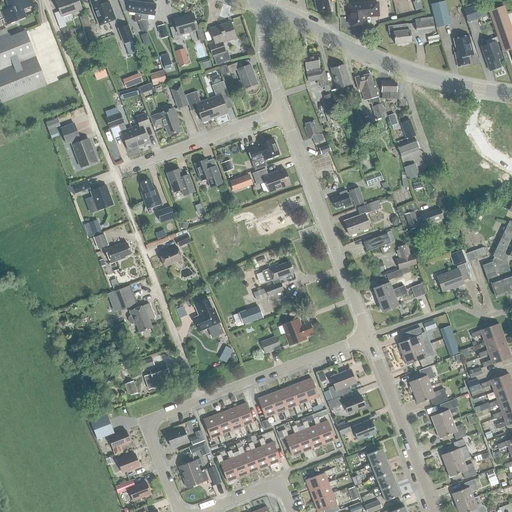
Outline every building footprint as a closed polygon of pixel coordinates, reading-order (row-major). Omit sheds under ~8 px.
[(32,6),(30,0),(5,0),(9,10),(2,13),(6,25),(25,18),(22,10),(32,6)] [(76,0),(56,0),(62,17),(63,17),(64,22),(72,20),(70,15),(81,11),(76,0)] [(99,26),(115,20),(109,2),(102,5),(99,0),(93,0),(90,1),(92,8),(99,26)] [(313,0),(316,11),(329,8),(327,0),(313,0)] [(140,20),(142,3),(129,1),(127,13),(135,14),(135,22),(137,21),(140,27),(145,25),(143,19),(140,20)] [(145,25),(140,27),(142,32),(147,30),(146,27),(149,26),(147,20),(148,15),(154,16),(156,5),(142,3),(140,20),(143,19),(145,25)] [(352,25),(352,27),(358,26),(358,25),(365,25),(365,17),(378,16),(377,3),(348,5),(349,25),(352,25)] [(463,10),(468,23),(487,16),(483,3),(463,10)] [(509,49),(511,56),(511,33),(503,7),(489,12),(503,52),(509,49)] [(441,25),(449,24),(447,12),(439,13),(441,25)] [(175,27),(170,28),(174,41),(179,39),(178,36),(197,30),(193,14),(173,20),(175,27)] [(86,15),(79,18),(83,29),(90,27),(86,15)] [(432,17),(414,20),(416,31),(434,29),(432,17)] [(211,28),(210,29),(216,44),(214,45),(213,43),(208,45),(212,57),(213,57),(216,65),(230,60),(227,50),(225,51),(221,43),(234,38),(229,22),(229,23),(211,29),(211,28)] [(134,40),(128,24),(117,28),(123,44),(134,40)] [(408,31),(407,25),(387,27),(388,35),(394,34),(395,45),(410,43),(409,31),(408,31)] [(158,27),(161,37),(161,39),(168,37),(165,26),(158,27)] [(0,100),(1,103),(11,99),(46,85),(24,31),(10,37),(8,34),(0,37),(0,100)] [(453,48),(457,67),(470,64),(468,56),(473,55),(468,36),(452,40),(454,48),(453,48)] [(496,41),(480,46),(489,72),(493,70),(495,71),(498,70),(499,68),(500,67),(497,60),(502,59),(496,41)] [(178,66),(189,63),(184,48),(174,51),(178,66)] [(162,56),(164,66),(171,64),(168,54),(162,56)] [(316,55),(303,58),(305,74),(306,74),(307,82),(318,80),(321,88),(329,85),(323,70),(318,71),(316,55)] [(221,76),(229,72),(238,69),(245,90),(257,85),(250,65),(243,68),(241,62),(226,67),(226,66),(218,68),(221,76)] [(330,72),(335,90),(337,89),(339,95),(347,93),(345,87),(349,86),(343,65),(329,70),(330,72)] [(93,73),(96,81),(107,77),(105,69),(93,73)] [(150,76),(153,86),(166,82),(163,72),(150,76)] [(125,89),(143,82),(139,73),(121,80),(125,89)] [(369,75),(356,78),(359,92),(362,91),(364,101),(368,100),(369,104),(371,103),(371,105),(380,103),(378,97),(374,84),(372,84),(370,75),(369,75)] [(215,97),(208,99),(214,117),(227,112),(222,99),(229,97),(223,81),(211,85),(215,97)] [(387,98),(387,99),(398,99),(398,91),(395,91),(395,82),(380,82),(380,93),(381,93),(381,98),(387,98)] [(150,84),(139,87),(140,93),(152,90),(150,84)] [(171,89),(178,108),(187,105),(180,86),(171,89)] [(214,117),(208,99),(200,102),(196,91),(185,95),(191,111),(197,109),(201,122),(214,117)] [(334,106),(330,94),(323,97),(328,109),(331,107),(334,106)] [(371,107),(376,119),(385,116),(380,103),(371,107)] [(339,110),(342,120),(352,117),(349,107),(339,110)] [(165,128),(167,135),(179,130),(177,123),(178,123),(173,108),(150,117),(153,126),(161,123),(163,128),(165,128)] [(329,113),(331,120),(338,117),(336,110),(329,113)] [(109,129),(118,126),(121,132),(120,132),(127,150),(137,146),(131,129),(126,130),(124,124),(120,113),(105,118),(109,129)] [(138,126),(131,129),(137,146),(148,142),(142,128),(149,126),(144,113),(134,117),(138,126)] [(394,114),(388,116),(391,126),(397,124),(394,114)] [(57,119),(45,123),(48,130),(60,126),(57,119)] [(396,146),(400,157),(417,151),(412,137),(414,136),(408,120),(399,124),(405,139),(394,143),(395,146),(396,146)] [(319,135),(313,121),(303,124),(305,128),(304,128),(307,139),(311,138),(313,142),(320,140),(318,136),(319,135)] [(81,168),(97,162),(94,154),(94,153),(93,153),(92,149),(92,148),(91,148),(88,139),(80,142),(79,139),(74,124),(61,129),(66,144),(71,142),(72,145),(81,168)] [(280,154),(274,139),(259,144),(260,145),(248,149),(253,161),(264,156),(265,160),(280,154)] [(323,151),(320,152),(321,155),(330,151),(328,145),(322,148),(323,151)] [(207,159),(195,163),(202,183),(208,181),(211,189),(223,184),(216,165),(210,167),(207,159)] [(231,170),(228,161),(220,164),(223,172),(231,170)] [(403,166),(407,178),(419,175),(415,162),(403,166)] [(180,168),(167,173),(174,192),(183,189),(185,195),(195,191),(189,173),(183,176),(180,168)] [(291,184),(286,169),(268,175),(266,168),(252,173),(257,184),(266,181),(270,191),(291,184)] [(365,178),(367,186),(381,181),(378,173),(365,178)] [(240,178),(229,182),(233,192),(244,188),(240,178)] [(141,191),(147,209),(162,203),(157,188),(154,189),(150,179),(141,182),(144,190),(141,191)] [(72,194),(89,188),(86,180),(69,187),(72,194)] [(93,212),(112,204),(105,186),(90,191),(92,197),(88,199),(90,203),(88,204),(90,211),(93,212)] [(339,193),(340,195),(332,198),(332,200),(331,200),(333,205),(334,205),(335,208),(342,206),(343,207),(351,205),(350,203),(353,202),(355,206),(363,203),(357,187),(349,190),(349,192),(347,193),(346,190),(339,193)] [(484,265),(491,282),(495,297),(511,291),(511,274),(510,275),(505,260),(508,256),(511,257),(511,200),(507,211),(511,213),(511,223),(507,221),(491,256),(494,258),(492,262),(484,265)] [(379,208),(376,201),(356,209),(359,216),(343,221),(349,236),(370,228),(365,214),(379,208)] [(399,209),(402,216),(417,211),(414,204),(399,209)] [(157,212),(161,223),(175,218),(170,207),(157,212)] [(441,219),(438,210),(420,216),(420,218),(415,219),(413,212),(404,215),(409,230),(441,219)] [(466,216),(454,220),(458,232),(462,230),(460,224),(462,220),(467,218),(466,216)] [(88,238),(102,233),(99,226),(90,229),(92,234),(87,236),(88,238)] [(363,241),(367,251),(390,243),(386,232),(363,241)] [(108,245),(104,234),(93,238),(97,250),(108,245)] [(175,239),(178,246),(189,242),(186,234),(175,239)] [(105,250),(110,263),(122,259),(121,257),(131,254),(126,243),(117,247),(116,245),(105,250)] [(398,251),(395,252),(398,260),(395,261),(399,270),(415,264),(411,255),(409,256),(405,245),(396,248),(398,251)] [(159,254),(164,266),(181,259),(176,247),(159,254)] [(483,248),(465,254),(468,262),(486,255),(483,248)] [(450,255),(454,266),(466,261),(461,250),(450,255)] [(277,263),(267,267),(268,269),(262,271),(262,273),(264,282),(266,282),(272,281),(273,285),(252,292),(255,300),(282,290),(278,279),(282,278),(282,276),(293,272),(289,262),(278,266),(277,263)] [(382,262),(376,264),(378,272),(385,270),(382,262)] [(436,278),(441,292),(463,284),(462,281),(469,278),(464,265),(456,268),(457,270),(436,278)] [(386,275),(388,280),(410,272),(408,267),(386,275)] [(372,289),(376,301),(405,291),(403,286),(391,290),(388,283),(372,289)] [(425,295),(421,285),(410,289),(414,299),(425,295)] [(124,288),(107,294),(110,302),(116,299),(120,309),(121,310),(131,306),(136,304),(129,286),(124,288)] [(376,301),(380,313),(397,307),(394,299),(406,294),(405,291),(376,301)] [(199,316),(194,318),(200,332),(208,328),(209,331),(210,331),(213,337),(224,333),(219,323),(220,323),(214,310),(213,310),(208,299),(198,304),(200,307),(196,309),(199,316)] [(137,325),(139,333),(152,328),(149,320),(150,320),(145,306),(130,312),(131,315),(129,316),(128,319),(130,323),(132,325),(134,324),(135,326),(137,325)] [(176,308),(179,317),(186,314),(183,306),(176,308)] [(258,306),(239,313),(243,325),(262,318),(258,306)] [(238,315),(225,320),(229,330),(242,326),(238,315)] [(309,323),(301,326),(298,319),(284,325),(278,327),(281,335),(285,333),(289,345),(306,339),(305,337),(314,334),(309,323)] [(433,321),(423,325),(426,331),(436,328),(433,321)] [(481,336),(484,343),(502,336),(498,324),(479,331),(470,335),(472,339),(481,336)] [(397,344),(401,355),(430,344),(426,332),(421,334),(419,328),(408,332),(411,339),(397,344)] [(479,359),(488,355),(507,348),(502,336),(484,343),(487,351),(477,354),(479,359)] [(276,339),(261,345),(265,354),(280,348),(276,339)] [(401,355),(405,366),(418,361),(420,368),(432,364),(430,358),(434,356),(430,344),(401,355)] [(507,348),(488,355),(490,361),(481,364),(483,369),(511,358),(507,348)] [(467,349),(461,351),(463,358),(469,356),(467,349)] [(228,358),(221,354),(219,359),(226,363),(228,358)] [(138,362),(140,370),(154,365),(152,358),(138,362)] [(164,375),(169,373),(166,365),(150,371),(151,375),(144,377),(148,391),(167,384),(164,375)] [(407,383),(412,393),(429,387),(427,380),(433,377),(429,366),(417,371),(420,378),(407,383)] [(468,372),(471,379),(482,375),(480,368),(468,372)] [(350,370),(330,378),(334,389),(329,391),(332,399),(351,392),(349,386),(355,384),(350,370)] [(490,385),(493,393),(511,386),(507,374),(480,384),(482,388),(490,385)] [(311,379),(302,382),(301,383),(308,401),(309,401),(315,399),(317,406),(322,404),(319,397),(318,397),(311,379)] [(477,379),(466,383),(469,392),(480,388),(477,379)] [(134,383),(127,385),(130,395),(131,395),(130,394),(136,392),(137,393),(134,383)] [(311,408),(309,401),(308,401),(301,383),(290,387),(297,405),(298,405),(304,403),(307,410),(311,408)] [(498,405),(511,399),(511,386),(493,393),(496,401),(487,404),(489,409),(498,405)] [(301,412),(298,405),(297,405),(290,387),(279,391),(286,410),(287,409),(293,407),(296,414),(301,412)] [(429,387),(412,393),(416,404),(429,399),(432,406),(447,401),(443,389),(432,393),(429,387)] [(290,416),(287,409),(286,410),(279,391),(268,395),(276,414),(277,413),(283,411),(285,418),(290,416)] [(328,391),(323,393),(326,401),(332,399),(328,391)] [(370,406),(365,393),(361,394),(366,408),(370,406)] [(279,420),(277,413),(276,414),(268,395),(257,399),(264,418),(272,415),(275,422),(279,420)] [(343,403),(347,414),(365,407),(360,396),(343,403)] [(327,402),(330,410),(342,405),(339,398),(327,402)] [(430,417),(434,428),(452,421),(449,415),(456,412),(454,408),(458,406),(455,399),(438,405),(441,413),(430,417)] [(511,412),(511,399),(498,405),(501,412),(492,415),(493,420),(502,417),(511,412)] [(246,404),(237,407),(236,408),(243,426),(244,426),(250,424),(252,431),(257,429),(254,422),(253,422),(246,404)] [(246,433),(244,426),(243,426),(236,408),(225,412),(232,431),(233,430),(239,428),(242,435),(246,433)] [(236,437),(233,430),(232,431),(225,412),(214,416),(221,435),(222,434),(228,432),(231,439),(236,437)] [(511,424),(511,412),(502,417),(504,422),(495,425),(497,430),(511,424)] [(107,414),(90,421),(97,439),(114,433),(107,414)] [(225,441),(222,434),(221,435),(214,416),(203,420),(210,439),(218,436),(220,443),(225,441)] [(313,419),(316,426),(317,426),(324,444),(335,440),(328,421),(320,424),(318,417),(313,419)] [(268,420),(261,422),(264,429),(270,427),(268,420)] [(370,420),(352,427),(358,441),(375,434),(370,420)] [(302,423),(305,430),(306,430),(313,448),(324,444),(317,426),(316,426),(310,428),(307,421),(302,423)] [(452,421),(434,428),(438,438),(452,433),(455,440),(465,436),(461,425),(454,427),(452,421)] [(337,427),(340,436),(351,431),(347,423),(337,427)] [(291,427),(294,434),(295,434),(303,452),(313,448),(306,430),(305,430),(299,432),(296,425),(291,427)] [(187,427),(166,435),(171,448),(188,441),(185,434),(189,433),(187,427)] [(205,441),(201,430),(194,433),(196,438),(190,440),(192,445),(205,441)] [(292,456),(302,453),(303,452),(295,434),(294,434),(288,436),(286,430),(281,431),(284,439),(285,439),(292,456)] [(108,437),(115,455),(122,453),(119,447),(130,443),(126,431),(108,437)] [(263,438),(261,439),(258,440),(261,447),(262,447),(269,465),(280,461),(273,442),(266,445),(263,438)] [(507,446),(510,454),(511,453),(511,439),(496,445),(498,450),(507,446)] [(441,456),(445,467),(463,460),(460,453),(467,451),(463,440),(452,444),(455,451),(441,456)] [(209,454),(205,441),(188,448),(191,454),(192,457),(197,456),(196,452),(201,450),(203,456),(209,454)] [(259,469),(269,465),(262,447),(261,447),(255,449),(252,442),(248,444),(250,451),(251,451),(259,469)] [(248,473),(259,469),(251,451),(250,451),(245,453),(242,447),(237,449),(240,455),(241,455),(248,473)] [(366,452),(359,455),(360,460),(368,457),(370,464),(371,467),(386,461),(381,449),(367,455),(366,452)] [(237,477),(248,473),(241,455),(240,455),(234,458),(231,451),(227,453),(229,459),(230,459),(237,477)] [(487,453),(481,455),(483,461),(489,459),(487,453)] [(505,470),(511,467),(511,453),(510,454),(511,460),(511,462),(503,465),(505,470)] [(118,461),(122,473),(139,466),(135,454),(118,461)] [(227,482),(237,477),(230,459),(229,459),(223,462),(221,455),(216,457),(219,464),(220,464),(227,482)] [(178,467),(182,478),(200,471),(197,465),(201,464),(200,459),(178,467)] [(463,460),(445,467),(448,477),(461,473),(463,480),(476,475),(472,464),(465,466),(463,460)] [(375,475),(376,478),(391,473),(386,461),(371,467),(370,464),(363,467),(365,471),(368,470),(369,474),(374,472),(375,475)] [(208,469),(214,486),(221,483),(214,467),(208,469)] [(182,478),(187,488),(208,480),(204,469),(200,471),(182,478)] [(309,491),(328,484),(328,483),(325,477),(332,474),(331,469),(323,472),(323,473),(305,480),(309,491)] [(493,471),(486,473),(488,479),(495,476),(493,471)] [(375,475),(368,478),(369,483),(377,480),(379,487),(381,490),(395,484),(391,473),(376,478),(375,475)] [(335,480),(328,483),(328,484),(309,491),(314,502),(332,495),(332,493),(329,487),(337,485),(335,480)] [(451,494),(455,505),(473,498),(470,492),(477,489),(473,480),(463,484),(465,489),(451,494)] [(128,489),(133,501),(150,494),(145,482),(128,489)] [(376,499),(383,496),(385,502),(400,496),(395,484),(381,490),(379,487),(372,490),(376,499)] [(358,499),(354,487),(348,489),(352,501),(358,499)] [(210,499),(207,490),(197,493),(201,502),(210,499)] [(341,495),(339,491),(332,493),(332,495),(314,502),(317,511),(319,511),(323,511),(335,511),(338,511),(333,498),(341,495)] [(473,498),(455,505),(458,511),(469,511),(471,511),(486,511),(484,506),(481,505),(478,497),(473,498)] [(366,511),(371,511),(381,508),(378,501),(364,506),(366,511)]
